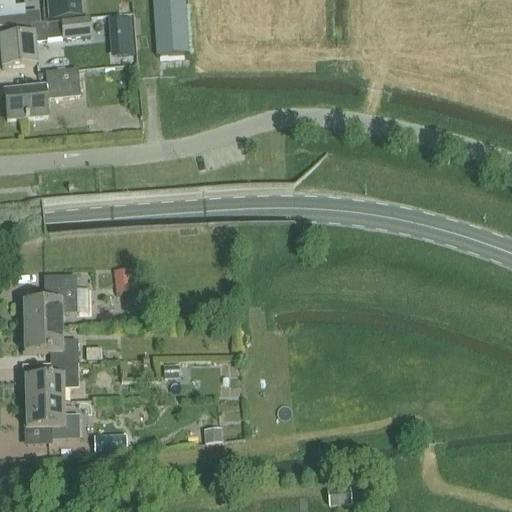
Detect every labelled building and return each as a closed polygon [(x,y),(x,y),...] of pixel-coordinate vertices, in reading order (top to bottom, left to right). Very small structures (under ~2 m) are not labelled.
[(21,0),(0,0),(0,30),(6,30),(21,28),(20,17),(23,17),(21,0)] [(51,0),(55,24),(84,20),(81,0),(51,0)] [(120,11),(120,17),(132,17),(132,5),(126,5),(120,11)] [(186,6),(162,8),(167,66),(192,64),(186,6)] [(131,21),(108,23),(109,42),(133,40),(131,21)] [(8,40),(0,41),(0,56),(2,72),(38,69),(36,46),(47,46),(47,43),(61,42),(62,43),(91,41),(90,22),(89,22),(21,28),(6,30),(8,40)] [(4,94),(7,124),(47,120),(46,104),(79,100),(77,74),(47,77),(48,89),(4,94)] [(142,288),(141,272),(115,274),(117,296),(136,295),(135,289),(142,288)] [(24,331),(61,330),(61,317),(77,316),(75,279),(43,280),(44,305),(23,306),(24,331)] [(50,368),(78,367),(78,343),(62,344),(61,330),(24,331),(24,357),(50,356),(50,368)] [(86,352),(86,364),(101,364),(101,352),(86,352)] [(79,391),(78,367),(50,368),(51,380),(25,381),(26,407),(64,405),(63,392),(79,391)] [(164,380),(178,380),(178,369),(164,369),(164,380)] [(64,419),(64,405),(26,407),(27,432),(53,431),(53,444),(81,443),(80,418),(64,419)] [(204,434),(205,448),(223,447),(222,432),(204,434)] [(94,441),(94,456),(126,455),(126,441),(94,441)] [(350,507),(349,494),(328,496),(329,509),(350,507)]
